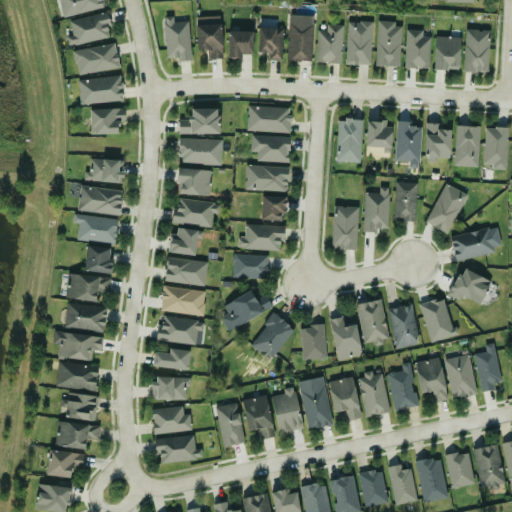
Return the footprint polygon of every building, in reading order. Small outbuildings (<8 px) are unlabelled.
[(105,7),(103,0),(58,0),(63,18),(105,7)] [(70,20),(73,35),(67,36),(69,46),(112,37),(107,12),(70,20)] [(288,60),(313,61),(314,15),(289,15),(288,60)] [(190,21),(174,21),(174,16),(165,16),(166,60),(191,59),(190,21)] [(197,51),(210,51),(210,59),(223,59),(222,16),(197,16),(197,51)] [(372,65),(373,21),(347,21),(347,64),(372,65)] [(376,66),(401,67),(402,23),(378,22),(376,66)] [(318,30),(317,62),(342,63),(343,24),(327,24),(327,30),(318,30)] [(283,60),(284,28),(259,27),(258,53),(269,53),(269,60),(283,60)] [(432,37),(423,36),(424,30),(407,29),(405,68),(430,69),(432,37)] [(490,30),(466,29),(464,71),(489,72),(490,30)] [(243,59),(243,54),(253,55),(254,32),(229,31),(228,58),(243,59)] [(434,69),(459,70),(460,37),(435,36),(434,69)] [(78,75),(120,67),(116,43),(73,50),(78,75)] [(123,101),(122,76),(79,78),(80,103),(123,101)] [(248,131),(290,132),(291,107),(248,106),(248,131)] [(90,109),(90,134),(118,134),(118,121),(125,121),(124,108),(90,109)] [(179,134),(219,134),(219,109),(191,108),(191,120),(179,119),(179,134)] [(336,161),(362,162),(364,120),(338,119),(336,161)] [(367,121),(366,155),(391,156),(392,127),(386,126),(386,121),(367,121)] [(421,127),(409,127),(409,121),(397,121),(396,161),(410,161),(410,167),(420,167),(421,127)] [(439,123),(426,123),(425,158),(450,158),(451,130),(439,129),(439,123)] [(454,166),(479,167),(481,126),(456,125),(454,166)] [(507,170),(509,128),(486,127),(484,164),(493,164),(493,169),(507,170)] [(290,137),(252,136),(252,151),(258,152),(258,161),(289,162),(290,137)] [(179,163),(222,164),(223,139),(180,138),(179,163)] [(84,181),(123,182),(124,160),(90,159),(90,172),(85,171),(84,181)] [(245,190),(288,191),(289,166),(246,165),(245,190)] [(177,195),(210,196),(211,170),(178,169),(177,195)] [(418,182),(396,182),(395,220),(417,220),(418,182)] [(468,194),(446,183),(426,223),(449,234),(468,194)] [(123,190),(81,184),(78,210),(119,216),(123,190)] [(364,230),(389,231),(390,187),(380,187),(380,193),(365,192),(364,230)] [(261,220),(284,221),(285,197),(262,196),(261,220)] [(177,197),(174,222),(211,227),(213,213),(219,214),(221,203),(177,197)] [(358,207),(334,206),(333,249),(357,250),(358,207)] [(118,220),(75,213),(73,223),(79,224),(77,238),(114,244),(118,220)] [(285,225),(246,224),(245,236),(238,236),(238,248),(280,250),(280,241),(285,241),(285,225)] [(456,261),(495,252),(494,247),(502,245),(498,226),(451,237),(456,261)] [(177,234),(171,234),(170,254),(196,255),(197,229),(177,229),(177,234)] [(84,270),(110,275),(113,260),(109,259),(111,249),(88,246),(84,270)] [(268,255),(234,254),(233,278),(268,279),(268,255)] [(206,285),(208,261),(167,257),(165,282),(206,285)] [(491,279),(460,268),(451,296),(462,300),(463,297),(482,304),(491,279)] [(97,291),(109,292),(110,277),(68,274),(66,299),(96,302),(97,291)] [(204,315),(206,290),(163,286),(161,311),(204,315)] [(224,305),(228,314),(221,317),(228,331),(271,310),(259,287),(224,305)] [(431,341),(456,334),(445,297),(420,305),(431,341)] [(363,344),(388,341),(383,300),(358,303),(363,344)] [(106,307),(67,303),(65,327),(104,330),(106,307)] [(412,304),(388,308),(396,348),(419,344),(412,304)] [(295,329),(274,313),(251,345),(271,361),(295,329)] [(161,316),(158,341),(196,345),(198,330),(204,330),(205,320),(161,316)] [(357,325),(344,327),(343,317),(331,318),(336,360),(361,356),(357,325)] [(303,360),(327,359),(325,325),(301,326),(303,360)] [(93,349),(102,349),(103,334),(54,331),(53,343),(59,344),(58,357),(92,359),(93,349)] [(474,353),(481,391),(495,388),(494,381),(502,380),(495,342),(485,344),(487,351),(474,353)] [(169,352),(154,351),(153,366),(188,368),(189,349),(169,348),(169,352)] [(470,354),(445,358),(452,398),(477,393),(470,354)] [(416,360),(419,392),(434,390),(435,400),(446,399),(441,357),(416,360)] [(100,366),(59,360),(56,384),(96,390),(100,366)] [(418,405),(411,361),(402,362),(403,370),(387,372),(393,409),(418,405)] [(391,411),(382,373),(373,375),(372,372),(357,376),(366,416),(391,411)] [(333,424),(323,375),(298,380),(308,429),(333,424)] [(191,376),(153,376),(153,388),(156,389),(156,399),(186,399),(187,385),(191,385),(191,376)] [(329,380),(334,411),(347,409),(348,419),(360,417),(354,376),(329,380)] [(272,395),(278,433),(303,429),(296,386),(284,388),(285,393),(272,395)] [(96,420),(98,395),(67,392),(65,417),(96,420)] [(246,429),(260,427),(262,437),(274,435),(268,394),(242,398),(246,429)] [(217,404),(222,445),(243,442),(239,402),(217,404)] [(151,408),(154,434),(192,429),(190,413),(184,414),(183,405),(151,408)] [(55,444),(85,448),(87,437),(98,439),(100,425),(59,420),(55,444)] [(156,438),(158,462),(204,458),(203,447),(195,448),(194,434),(156,438)] [(511,440),(502,443),(511,484),(511,440)] [(474,447),(479,485),(504,482),(498,443),(474,447)] [(46,474),(70,476),(71,466),(82,467),(84,452),(49,449),(46,474)] [(468,450),(445,455),(452,488),(475,483),(468,450)] [(440,456),(416,461),(425,502),(449,497),(440,456)] [(418,499),(411,467),(402,469),(401,463),(388,466),(396,504),(418,499)] [(358,473),(366,507),(389,502),(381,468),(358,473)] [(361,511),(354,474),(330,479),(336,511),(361,511)] [(66,511),(70,487),(40,482),(36,508),(63,511),(66,511)] [(331,511),(326,482),(301,486),(305,511),(331,511)] [(301,511),(296,491),(288,492),(287,487),(271,491),(275,511),(301,511)] [(243,497),(245,511),(270,511),(267,492),(243,497)] [(241,511),(241,508),(229,510),(227,500),(214,502),(215,511),(241,511)]
